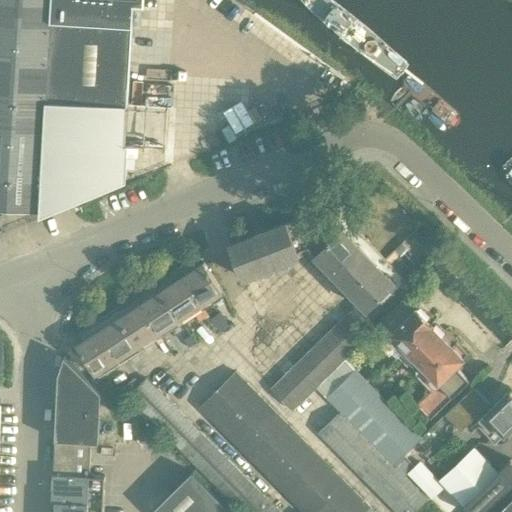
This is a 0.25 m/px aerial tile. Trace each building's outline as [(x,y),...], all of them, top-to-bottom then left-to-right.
[(0,0),(0,209),(39,211),(40,190),(52,0),(0,0)] [(39,211),(39,212),(42,211),(71,200),(72,199),(123,180),(133,0),(138,0),(52,0),(40,190),(39,211)] [(301,0),(307,7),(328,27),(353,47),(397,80),(401,77),(406,71),(409,65),(365,25),(344,9),(331,0),(301,0)] [(311,252),(350,292),(368,310),(377,300),(402,276),(385,259),(333,206),(326,214),(322,209),(287,223),(264,232),(230,245),(243,279),(311,252)] [(195,256),(177,268),(204,310),(213,304),(225,296),(226,296),(204,262),(200,265),(196,259),(195,256)] [(177,268),(155,282),(182,324),(194,316),(199,324),(209,318),(204,310),(177,268)] [(155,282),(134,296),(161,337),(182,324),(155,282)] [(134,296),(114,309),(141,351),(161,337),(134,296)] [(356,304),(348,312),(362,326),(370,318),(356,304)] [(404,353),(407,351),(406,350),(435,322),(436,321),(420,304),(390,334),(399,343),(396,345),(404,353)] [(114,309),(93,323),(120,364),(141,351),(114,309)] [(292,409),(315,387),(350,353),(353,349),(348,344),(364,328),(362,326),(348,312),(271,388),(292,409)] [(412,362),(419,369),(451,338),(435,322),(406,350),(407,351),(415,359),(412,362)] [(120,364),(93,323),(75,334),(80,342),(77,345),(98,378),(120,364)] [(434,386),(416,404),(431,419),(450,400),(469,381),(456,366),(467,355),(451,338),(419,369),(427,377),(426,378),(434,386)] [(331,388),(333,391),(355,369),(360,364),(350,353),(315,387),(324,395),(331,388)] [(58,375),(57,397),(101,399),(101,392),(64,356),(58,375)] [(326,397),(339,411),(393,465),(402,456),(422,437),(355,369),(333,391),(326,397)] [(303,511),(375,511),(235,371),(199,406),(303,511)] [(280,511),(146,377),(128,395),(243,511),(280,511)] [(490,401),(475,386),(445,414),(461,430),(490,401)] [(496,424),(505,433),(511,426),(511,390),(510,390),(509,389),(479,419),(490,430),(496,424)] [(101,399),(57,397),(56,418),(100,420),(101,399)] [(393,465),(339,411),(318,432),(396,511),(413,511),(427,499),(405,475),(413,467),(402,456),(393,465)] [(56,418),(55,441),(91,442),(91,441),(98,442),(100,420),(56,418)] [(102,511),(105,476),(89,475),(91,442),(55,441),(54,441),(51,511),(102,511)] [(474,446),(440,479),(471,511),(480,511),(511,482),(511,458),(498,470),(474,446)] [(421,461),(409,473),(432,497),(444,486),(421,461)] [(153,510),(154,511),(205,511),(218,499),(191,472),(153,510)] [(205,511),(230,511),(218,499),(205,511)] [(511,511),(511,499),(499,511),(511,511)]
